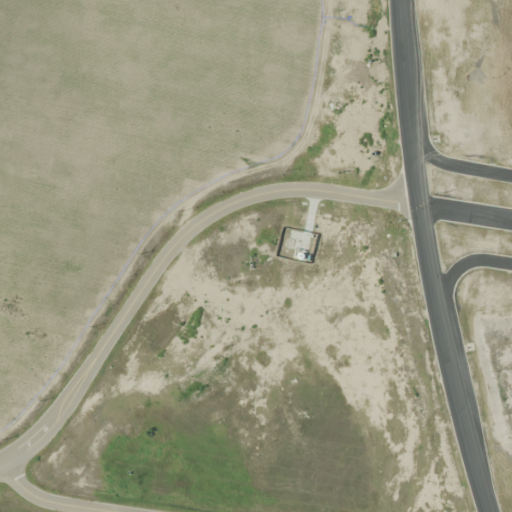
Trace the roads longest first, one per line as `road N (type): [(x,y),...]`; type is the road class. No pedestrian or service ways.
road 1 (tertiary): [(511,218),(323,190),(222,206),(154,271),(82,381),(0,464)]
road 2 (trunk): [(418,204),(489,511)]
road 3 (trunk): [(401,0),(418,204)]
road 4 (residential): [(5,463),(32,493),(113,511)]
road 5 (trunk): [(410,122),(437,160),(511,174)]
